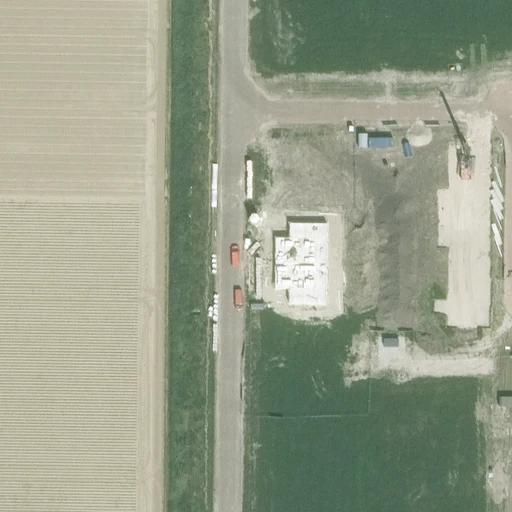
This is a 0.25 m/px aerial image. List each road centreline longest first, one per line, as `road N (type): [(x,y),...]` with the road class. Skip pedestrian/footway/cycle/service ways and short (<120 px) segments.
road 1 (residential): [(228,511),(233,113)]
road 2 (residential): [(233,113),(472,116),(511,103)]
